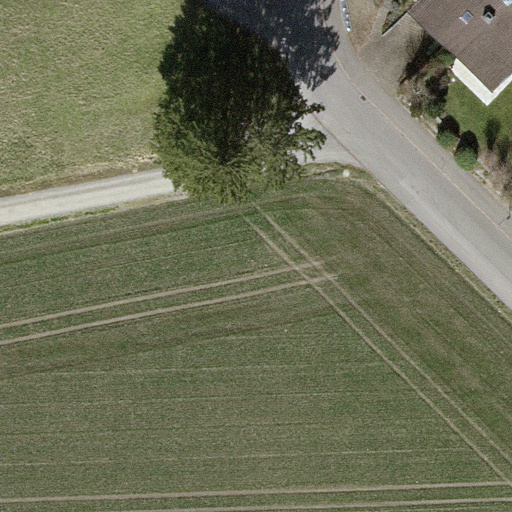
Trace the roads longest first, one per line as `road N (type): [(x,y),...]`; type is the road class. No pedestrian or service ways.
road 1 (track): [(367,135),(0,210)]
road 2 (residential): [(511,276),(321,82),(298,0)]
